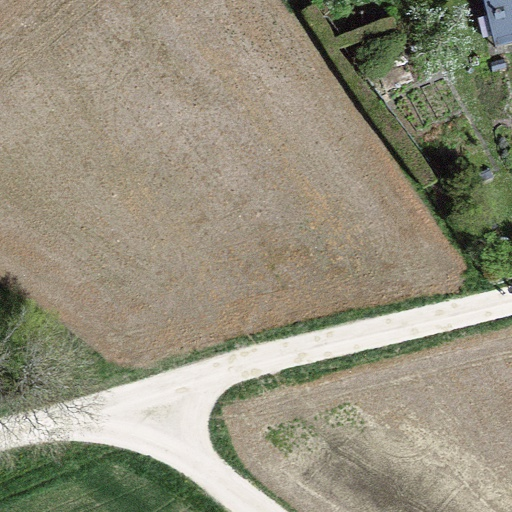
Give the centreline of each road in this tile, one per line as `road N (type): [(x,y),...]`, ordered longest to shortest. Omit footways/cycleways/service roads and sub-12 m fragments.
road 1 (residential): [(511,307),(110,405)]
road 2 (residential): [(110,405),(184,446),(271,511)]
